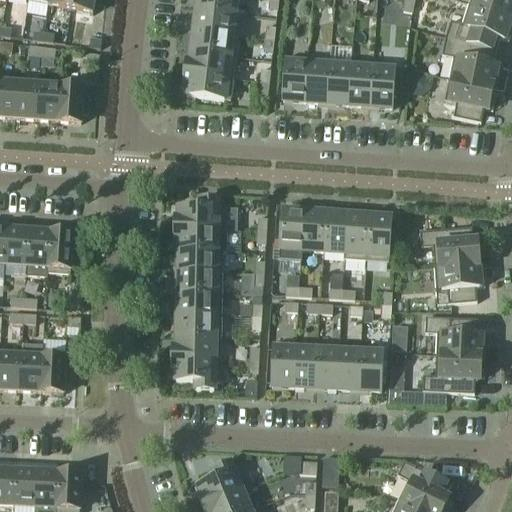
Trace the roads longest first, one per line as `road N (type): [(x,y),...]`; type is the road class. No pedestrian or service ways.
road 1 (residential): [(511,455),(122,431)]
road 2 (residential): [(511,169),(127,140)]
road 3 (residential): [(122,431),(112,305),(121,190)]
road 4 (residential): [(127,140),(138,0)]
road 5 (residential): [(122,431),(0,425)]
road 6 (residential): [(121,190),(0,182)]
